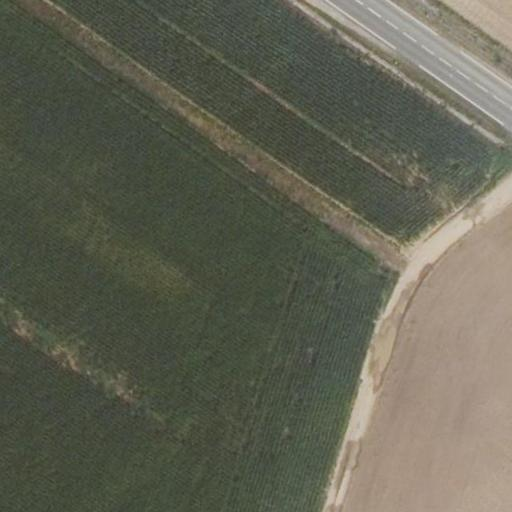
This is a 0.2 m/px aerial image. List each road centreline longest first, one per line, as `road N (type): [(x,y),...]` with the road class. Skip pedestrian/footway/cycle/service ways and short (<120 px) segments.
road 1 (track): [(511,192),(418,267),(335,511)]
road 2 (primary): [(511,108),(356,0)]
